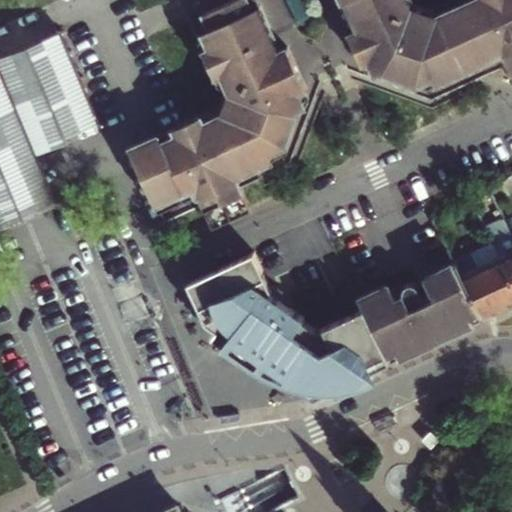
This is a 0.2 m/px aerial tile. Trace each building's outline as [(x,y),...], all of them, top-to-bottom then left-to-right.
[(338,0),(356,39),(348,43),(362,75),(377,68),(382,81),(398,74),(409,79),(415,93),(430,87),(434,96),(511,62),(511,64),(511,0),(470,0),(456,6),(425,19),(416,15),(409,0),(338,0)] [(212,88),(220,84),(226,97),(219,116),(207,121),(203,112),(129,145),(157,209),(198,192),(206,212),(243,195),(235,177),(274,160),(270,152),(287,145),(281,131),(285,122),(300,115),(294,103),(306,97),(287,56),(280,59),(260,14),(252,18),(244,1),(203,20),(211,36),(200,41),(205,51),(198,54),(212,88)] [(0,235),(61,212),(39,155),(103,130),(66,38),(0,64),(0,235)] [(511,191),(511,174),(492,191),(492,192),(498,203),(511,191)] [(492,191),(476,176),(468,185),(480,197),(492,192),(492,191)] [(243,195),(206,212),(213,228),(250,212),(243,195)] [(500,219),(504,216),(500,207),(496,209),(500,219)] [(511,231),(504,216),(500,219),(487,225),(495,243),(511,280),(511,231)] [(484,319),(511,305),(511,280),(495,243),(456,260),(484,319)] [(391,362),(366,309),(317,331),(306,323),(307,321),(272,298),(275,296),(255,254),(226,267),(192,281),(211,326),(301,385),(320,397),(347,384),(391,362)] [(443,325),(449,322),(454,333),(484,319),(456,260),(426,274),(434,290),(429,292),(425,294),(421,286),(419,283),(417,282),(414,281),(408,284),(406,286),(405,289),(405,292),(409,300),(403,303),(398,292),(387,287),(361,299),(366,309),(391,362),(419,349),(440,332),(438,327),(443,325)] [(278,388),(272,397),(281,402),(286,393),(278,388)] [(239,411),(220,413),(221,420),(240,418),(239,411)] [(422,440),(430,449),(438,441),(430,432),(426,436),(422,440)]
